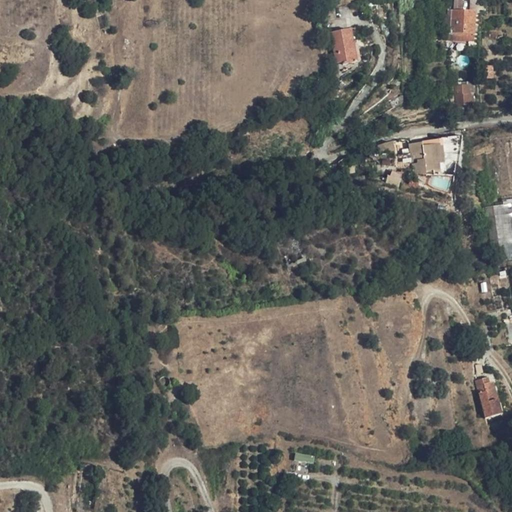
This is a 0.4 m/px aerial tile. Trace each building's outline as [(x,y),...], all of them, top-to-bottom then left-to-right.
[(449,0),(450,12),(467,12),(467,0),(449,0)] [(486,0),(467,0),(467,12),(475,13),(486,13),(486,0)] [(336,18),(334,7),(324,9),(326,20),(336,18)] [(473,43),(475,13),(467,12),(450,12),(448,42),(473,43)] [(109,27),(107,16),(97,18),(100,30),(109,27)] [(350,30),(331,34),(337,64),(343,63),(344,66),(357,63),(350,30)] [(458,106),(470,105),(469,86),(457,87),(458,106)] [(441,158),(439,144),(423,147),(422,143),(410,145),(414,169),(416,168),(417,173),(427,173),(427,171),(433,170),(433,166),(435,166),(434,159),(441,158)] [(392,172),(388,180),(398,184),(402,176),(392,172)] [(497,257),(511,255),(511,202),(492,205),(497,257)] [(498,284),(492,285),(496,309),(502,308),(498,284)] [(487,378),(476,381),(486,418),(502,414),(493,382),(489,383),(487,378)] [(152,384),(147,385),(151,401),(156,400),(152,384)]
